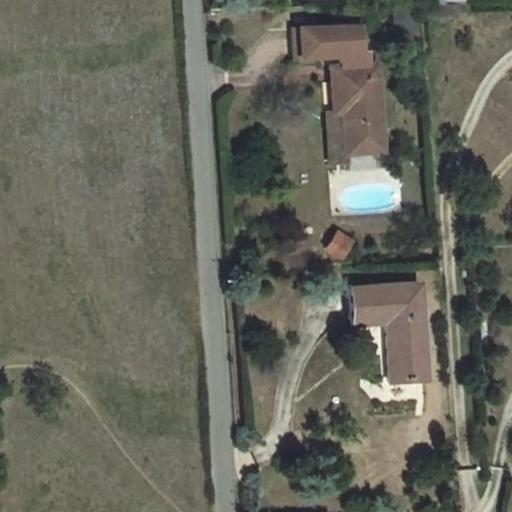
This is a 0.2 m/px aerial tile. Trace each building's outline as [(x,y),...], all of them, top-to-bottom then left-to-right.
[(375,0),(376,2),(370,2),(372,25),(416,23),(415,0),(375,0)] [(369,88),(313,90),(314,120),(352,119),(353,129),(344,130),(345,175),(355,175),(356,215),(396,213),(391,125),(379,126),(378,114),(370,114),(369,88)] [(345,175),(338,176),(340,226),(356,226),(356,215),(355,175),(345,175)] [(427,434),(420,339),(353,342),(357,377),(391,376),(394,436),(420,434),(427,434)] [(394,436),(385,436),(386,451),(421,449),(420,434),(394,436)]
